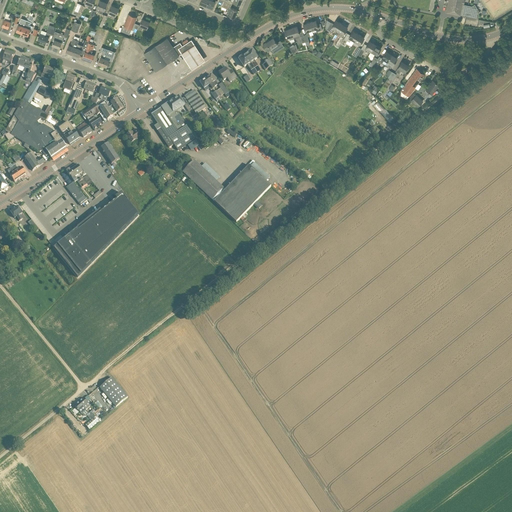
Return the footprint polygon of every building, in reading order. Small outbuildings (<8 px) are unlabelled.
[(88,7),(91,9),(93,9),(94,5),(93,4),(94,0),(85,0),(85,2),(89,4),(88,7)] [(104,10),(107,3),(100,0),(99,0),(97,7),(101,9),(99,12),(102,14),(104,10)] [(208,0),(206,5),(212,8),(215,1),(215,0),(208,0)] [(448,0),(446,12),(460,15),(462,4),(463,3),(464,3),(464,0),(448,0)] [(222,7),(229,10),(228,14),(234,17),(238,10),(231,7),(232,4),(225,1),(222,7)] [(471,6),(462,4),(460,15),(476,18),(477,15),(477,14),(480,12),(475,4),(472,6),(471,6)] [(111,5),(108,12),(113,14),(111,17),(114,19),(115,15),(116,15),(119,8),(111,5)] [(11,21),(9,20),(7,19),(8,16),(9,14),(7,13),(2,25),(8,28),(11,21)] [(129,13),(124,26),(121,31),(129,34),(130,33),(132,29),(135,23),(137,17),(129,13)] [(25,26),(22,33),(28,35),(29,32),(31,33),(32,29),(30,29),(32,25),(28,24),(29,23),(30,24),(31,22),(32,22),(34,16),(32,16),(29,14),(27,20),(25,26)] [(135,23),(132,29),(134,30),(135,27),(136,28),(142,30),(143,26),(147,28),(150,21),(142,18),(140,25),(135,23)] [(16,31),(22,33),(25,26),(27,20),(24,19),(23,21),(20,20),(16,31)] [(317,31),(319,30),(322,29),(320,23),(317,24),(316,20),(310,22),(312,29),(316,28),(317,31)] [(332,32),(334,28),(338,30),(342,23),(336,20),(334,24),(331,22),(327,29),(332,32)] [(81,23),(75,21),(72,30),(77,32),(81,23)] [(304,35),(306,42),(309,41),(307,36),(310,36),(309,31),(312,29),(310,22),(303,24),(307,34),(304,35)] [(344,38),(341,37),(347,27),(342,23),(338,30),(341,32),(339,35),(341,36),(335,45),(339,47),(341,44),(344,38)] [(55,30),(54,29),(55,27),(49,25),(48,27),(47,31),(45,36),(42,35),(40,34),(38,39),(47,42),(50,34),(53,35),(55,30)] [(300,36),(300,33),(297,26),(291,28),(293,35),(296,34),(297,37),(300,36)] [(285,30),(287,37),(289,37),(290,40),(294,38),(293,35),(291,28),(285,30)] [(353,30),(347,40),(350,42),(351,39),(354,41),(359,34),(353,30)] [(59,47),(60,45),(61,41),(57,40),(60,32),(55,31),(53,38),(54,39),(52,44),(59,47)] [(354,41),(359,44),(360,44),(364,37),(359,34),(354,41)] [(83,45),(80,54),(80,55),(83,56),(82,57),(92,61),(95,54),(92,53),(95,45),(89,42),(89,41),(92,42),(93,39),(91,38),(92,36),(88,35),(86,39),(83,45)] [(263,44),(266,49),(271,46),(275,52),(284,46),(280,41),(277,43),(273,37),(266,42),(263,44)] [(74,38),(73,38),(70,45),(69,44),(66,51),(73,53),(79,56),(80,55),(80,54),(83,45),(78,43),(79,40),(74,38)] [(167,38),(156,45),(144,53),(155,70),(156,71),(167,63),(168,63),(167,62),(182,53),(182,52),(194,44),(195,45),(195,44),(192,40),(192,39),(182,45),(180,42),(173,47),(167,38)] [(370,41),(369,43),(364,49),(370,53),(375,44),(370,41)] [(289,47),(291,50),(293,54),(298,50),(296,44),(294,45),(293,44),(289,47)] [(381,47),(375,44),(370,53),(369,55),(373,57),(375,53),(377,54),(381,47)] [(105,51),(102,50),(100,49),(98,56),(101,57),(98,63),(106,66),(109,59),(112,60),(114,55),(105,51)] [(248,53),(246,55),(247,57),(255,69),(258,66),(254,61),(258,58),(252,51),(251,51),(249,52),(248,53)] [(382,58),(380,61),(377,59),(374,64),(372,66),(375,68),(380,61),(382,62),(384,60),(387,62),(392,54),(386,51),(382,58)] [(6,62),(11,64),(15,55),(7,52),(2,63),(5,65),(6,62)] [(388,66),(391,68),(397,58),(392,54),(387,62),(390,64),(388,66)] [(255,69),(247,57),(246,55),(243,57),(241,57),(239,58),(239,60),(244,68),(247,65),(251,71),(255,69)] [(18,66),(24,68),(28,60),(22,58),(20,62),(19,61),(19,63),(18,66)] [(269,68),(272,66),(273,65),(269,59),(265,62),(265,63),(269,68)] [(34,62),(28,60),(27,62),(23,72),(28,74),(26,81),(31,83),(36,74),(30,72),(31,71),(32,68),(33,67),(32,66),(34,62)] [(396,71),(400,73),(403,75),(405,70),(406,70),(409,65),(402,61),(396,71)] [(46,67),(43,74),(43,73),(41,77),(45,79),(46,75),(51,77),(54,70),(46,67)] [(417,68),(401,90),(409,95),(425,74),(417,68)] [(219,73),(224,80),(227,78),(230,82),(236,77),(233,72),(229,74),(226,69),(219,73)] [(388,77),(393,80),(396,74),(392,71),(389,77),(388,77)] [(69,75),(66,81),(63,88),(70,91),(73,84),(76,78),(69,75)] [(212,75),(206,79),(213,89),(215,88),(214,87),(217,85),(218,84),(212,75)] [(74,115),(79,103),(81,99),(84,90),(86,90),(84,94),(87,95),(89,92),(94,93),(96,86),(92,84),(92,83),(81,79),(82,76),(79,84),(76,91),(73,96),(67,112),(74,115)] [(200,83),(201,85),(204,89),(208,86),(211,91),(213,89),(206,79),(200,83)] [(433,80),(426,89),(432,94),(439,84),(433,80)] [(23,100),(30,104),(41,85),(34,81),(23,100)] [(48,99),(52,92),(42,87),(38,93),(48,99)] [(102,88),(100,94),(98,98),(102,100),(106,102),(107,98),(108,99),(111,93),(110,93),(105,91),(105,90),(102,88)] [(228,93),(229,93),(225,88),(222,90),(227,98),(230,96),(228,93)] [(185,97),(192,107),(196,114),(206,108),(194,91),(185,97)] [(418,107),(423,101),(416,94),(410,100),(418,107)] [(174,154),(190,143),(195,139),(186,124),(177,111),(182,109),(181,108),(185,105),(179,97),(177,96),(175,98),(175,99),(165,106),(160,109),(152,115),(155,118),(150,121),(171,153),(174,154)] [(107,120),(113,115),(123,109),(117,99),(114,101),(112,98),(103,104),(100,106),(98,107),(107,120)] [(38,124),(37,122),(41,119),(46,122),(49,116),(38,109),(30,104),(23,100),(15,115),(14,116),(18,120),(21,124),(24,126),(29,126),(35,125),(36,125),(38,124)] [(374,105),(389,123),(394,119),(378,101),(374,105)] [(103,125),(98,118),(95,120),(94,119),(92,120),(90,118),(96,114),(97,115),(101,112),(98,107),(97,106),(96,104),(81,114),(85,120),(87,119),(94,130),(103,125)] [(47,115),(51,108),(47,105),(43,112),(47,115)] [(196,114),(192,107),(187,110),(192,118),(197,115),(196,114)] [(29,126),(24,126),(21,124),(18,120),(14,116),(5,132),(10,134),(14,137),(25,143),(31,147),(40,153),(42,151),(45,156),(46,156),(49,155),(51,158),(61,151),(66,147),(67,147),(56,132),(43,124),(40,126),(38,124),(36,125),(35,125),(29,126)] [(59,129),(70,145),(79,138),(68,122),(59,129)] [(84,138),(92,132),(88,126),(86,123),(77,128),(80,132),(84,138)] [(235,137),(237,133),(229,129),(227,133),(235,137)] [(138,139),(142,136),(138,130),(132,134),(131,132),(126,136),(132,144),(138,139)] [(197,140),(188,146),(191,150),(200,145),(197,140)] [(101,149),(102,151),(111,164),(120,159),(109,143),(101,149)] [(45,162),(41,157),(36,161),(32,154),(24,159),(33,171),(40,166),(45,162)] [(194,160),(183,172),(212,200),(223,188),(194,160)] [(82,188),(87,184),(92,181),(87,175),(83,178),(81,174),(83,172),(78,166),(76,164),(66,171),(70,177),(71,177),(73,179),(75,178),(82,188)] [(249,165),(215,202),(237,222),(272,186),(249,165)] [(18,170),(16,166),(13,167),(21,178),(27,174),(22,167),(18,170)] [(21,178),(13,167),(8,171),(10,175),(15,182),(21,178)] [(74,183),(67,188),(74,195),(73,196),(81,206),(88,200),(86,198),(74,183)] [(78,229),(54,248),(78,278),(139,215),(123,195),(92,220),(93,221),(80,231),(78,229)] [(10,212),(12,214),(15,218),(16,217),(19,222),(23,219),(20,215),(23,213),(18,206),(18,207),(17,207),(17,206),(15,207),(15,208),(15,209),(15,208),(13,210),(11,212),(10,211),(10,212)] [(116,407),(128,397),(112,378),(100,388),(115,405),(116,407)] [(91,406),(84,398),(79,402),(86,410),(91,406)] [(75,406),(78,410),(81,414),(82,414),(84,416),(84,417),(86,417),(87,416),(87,415),(89,413),(86,410),(79,402),(75,406)] [(95,417),(86,426),(90,430),(99,422),(95,417)]
